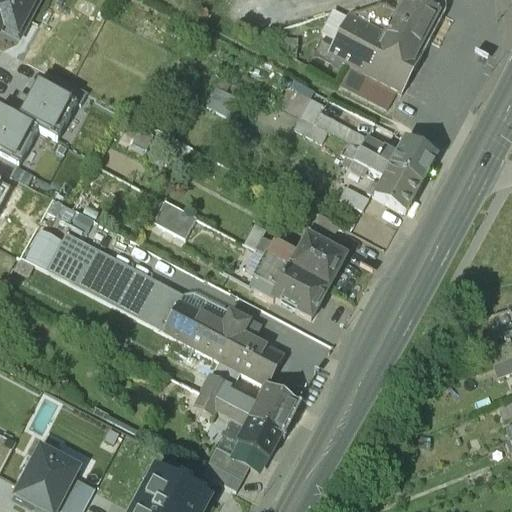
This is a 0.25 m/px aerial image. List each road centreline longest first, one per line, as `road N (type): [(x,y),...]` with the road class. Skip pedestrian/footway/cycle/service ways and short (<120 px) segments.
road 1 (secondary): [(289,511),(475,174)]
road 2 (track): [(150,0),(475,174)]
